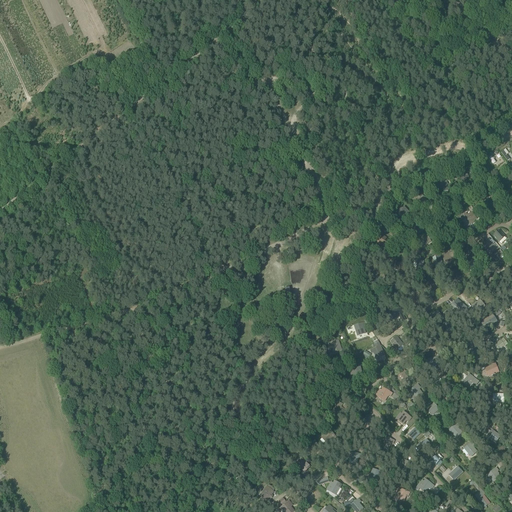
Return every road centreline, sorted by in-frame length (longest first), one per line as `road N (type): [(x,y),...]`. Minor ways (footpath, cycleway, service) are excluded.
road 1 (track): [(224,32),(288,123),(326,223),(291,339),(233,401),(250,442),(274,431)]
road 2 (track): [(372,201),(152,302),(0,348)]
road 3 (track): [(274,431),(314,401),(312,345),(341,301),(332,254),(372,219),(372,201)]
road 4 (track): [(162,80),(0,210)]
road 5 (unknown): [(384,341),(375,335),(366,265),(475,245)]
road 6 (track): [(511,133),(372,201)]
road 7 (unknown): [(362,396),(339,468),(397,511)]
road 8 (track): [(264,0),(162,80)]
